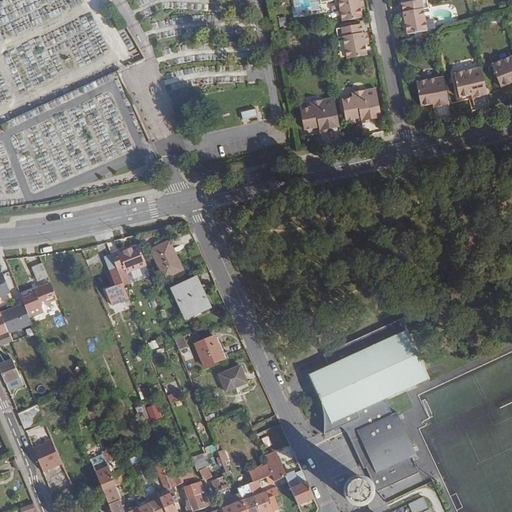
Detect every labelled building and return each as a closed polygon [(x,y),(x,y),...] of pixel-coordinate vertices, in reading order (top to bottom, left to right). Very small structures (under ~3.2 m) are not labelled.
[(338,0),(342,21),(362,18),(361,10),(358,0),(332,0),(333,1),(337,0),(338,0)] [(404,15),(406,27),(408,34),(428,31),(423,9),(429,8),(427,0),(419,0),(402,3),(404,15)] [(347,59),(367,55),(366,48),(363,36),(361,24),(336,29),(338,38),(343,37),(347,59)] [(501,87),(511,82),(511,55),(492,64),(501,87)] [(460,98),(473,95),(487,92),(481,68),(454,74),(460,98)] [(448,102),(444,77),(417,82),(421,107),(434,104),(448,102)] [(356,117),(357,121),(382,117),(376,89),(357,93),(358,96),(342,99),(346,119),(350,118),(356,117)] [(315,131),(339,126),(334,99),(315,102),(316,106),(300,109),(304,129),(308,128),(314,127),(315,131)] [(242,111),(243,119),(257,117),(256,109),(242,111)] [(112,123),(115,130),(99,136),(106,156),(132,146),(122,120),(112,123)] [(316,135),(315,131),(314,127),(308,128),(309,136),(316,135)] [(171,241),(151,249),(162,277),(182,269),(171,241)] [(121,251),(111,255),(112,257),(117,271),(125,268),(127,274),(147,266),(139,246),(125,251),(122,252),(121,251)] [(117,271),(112,257),(105,259),(116,288),(106,292),(112,307),(129,300),(129,299),(117,271)] [(37,276),(42,290),(52,286),(46,272),(37,276)] [(198,280),(174,290),(184,316),(209,306),(198,280)] [(4,286),(0,287),(0,310),(12,305),(4,286)] [(25,306),(34,329),(48,323),(45,317),(61,311),(55,295),(25,306)] [(28,315),(3,326),(6,333),(10,342),(11,346),(37,335),(36,333),(34,329),(28,315)] [(352,433),(350,437),(365,469),(367,468),(378,493),(419,474),(412,458),(416,456),(397,413),(392,415),(385,399),(430,379),(402,318),(328,353),(333,364),(328,366),(319,370),(309,375),(320,399),(329,419),(323,422),(323,435),(342,425),(345,424),(352,433)] [(74,326),(69,329),(74,340),(79,338),(74,326)] [(6,333),(0,335),(0,345),(10,342),(6,333)] [(214,336),(195,344),(204,367),(224,359),(214,336)] [(183,337),(175,340),(179,349),(186,346),(183,337)] [(151,350),(159,347),(156,340),(148,343),(151,350)] [(333,364),(328,353),(323,355),(328,366),(333,364)] [(12,360),(0,365),(0,370),(5,383),(19,377),(12,360)] [(235,388),(246,383),(247,383),(240,366),(219,375),(226,391),(235,388)] [(150,388),(140,392),(142,399),(152,395),(150,388)] [(181,390),(167,396),(169,402),(184,396),(181,390)] [(323,409),(323,422),(329,419),(320,399),(323,409)] [(151,422),(162,417),(156,403),(145,408),(151,422)] [(37,406),(36,404),(18,413),(24,428),(43,421),(37,406)] [(157,438),(152,424),(141,428),(146,442),(157,438)] [(342,425),(350,437),(352,433),(345,424),(342,425)] [(193,429),(189,430),(194,443),(197,441),(193,429)] [(266,436),(259,438),(262,447),(269,444),(266,436)] [(43,473),(61,465),(51,439),(32,446),(43,473)] [(205,448),(206,452),(212,465),(221,461),(218,452),(215,444),(205,448)] [(102,451),(104,457),(107,461),(117,457),(113,449),(106,452),(104,450),(102,451)] [(221,461),(227,475),(231,474),(223,455),(224,455),(222,450),(218,452),(221,461)] [(191,458),(193,463),(196,471),(200,470),(207,467),(212,465),(206,452),(191,458)] [(267,463),(272,475),(275,481),(286,476),(275,452),(265,457),(267,463)] [(150,475),(141,453),(130,459),(140,480),(144,478),(150,475)] [(104,457),(91,462),(103,490),(114,486),(117,485),(112,473),(107,461),(104,457)] [(207,467),(212,477),(216,475),(218,479),(224,477),(227,475),(221,461),(212,465),(207,467)] [(165,490),(169,489),(164,476),(171,473),(166,462),(157,465),(154,471),(160,485),(163,491),(165,490)] [(249,471),(253,481),(254,482),(272,475),(267,463),(249,471)] [(171,473),(176,486),(193,478),(194,476),(189,465),(171,473)] [(207,467),(200,470),(205,480),(212,477),(207,467)] [(112,473),(117,485),(124,482),(119,470),(112,473)] [(298,505),(314,499),(301,470),(286,477),(298,505)] [(169,489),(173,487),(176,486),(171,473),(164,476),(169,489)] [(155,487),(150,475),(144,478),(152,497),(158,494),(158,493),(155,487)] [(252,492),(254,496),(259,511),(270,511),(279,509),(274,497),(279,495),(276,488),(262,494),(258,485),(267,481),(269,484),(275,481),(272,475),(254,482),(253,481),(249,484),(252,492)] [(224,477),(218,479),(212,481),(216,492),(228,487),(224,477)] [(349,496),(350,497),(351,499),(352,500),(353,501),(354,502),(355,503),(357,503),(359,503),(360,504),(362,503),(363,503),(365,502),(366,501),(367,500),(368,499),(369,498),(370,496),(370,495),(370,493),(370,492),(370,490),(369,489),(369,487),(368,486),(367,485),(365,484),(364,483),(362,483),(361,482),(359,482),(358,483),(356,483),(355,484),(353,484),(352,486),(351,487),(350,488),(350,490),(349,491),(349,493),(349,494),(349,496)] [(200,494),(204,492),(201,483),(185,488),(188,498),(200,494)] [(238,488),(241,496),(252,492),(249,484),(238,488)] [(114,486),(103,490),(109,504),(119,500),(114,486)] [(173,498),(177,497),(173,487),(169,489),(165,490),(163,491),(160,492),(162,498),(171,493),(173,498)] [(200,494),(205,508),(209,506),(204,492),(200,494)] [(162,498),(160,499),(165,511),(180,511),(182,509),(177,497),(173,498),(171,493),(162,498)] [(152,497),(147,499),(149,504),(160,499),(158,494),(152,497)] [(191,511),(193,511),(192,511),(193,511),(205,508),(200,494),(188,498),(191,505),(185,507),(186,511),(191,511)] [(274,497),(279,509),(284,507),(279,495),(274,497)] [(233,499),(221,504),(220,504),(222,509),(242,501),(241,496),(233,499)] [(259,511),(254,496),(242,501),(246,511),(259,511)] [(412,511),(418,511),(428,507),(423,497),(409,504),(412,511)] [(165,511),(160,499),(149,504),(152,511),(165,511)] [(123,511),(119,500),(109,504),(112,511),(123,511)] [(246,511),(242,501),(222,509),(223,511),(246,511)] [(34,503),(20,508),(21,511),(35,511),(36,511),(34,503)]
